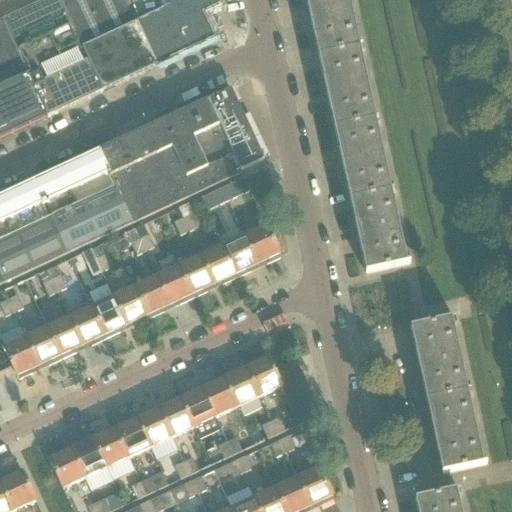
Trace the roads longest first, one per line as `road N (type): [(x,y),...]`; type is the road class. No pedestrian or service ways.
road 1 (residential): [(0,440),(320,292)]
road 2 (unclassified): [(268,55),(0,179)]
road 3 (residential): [(320,292),(268,55)]
road 4 (residential): [(366,511),(320,292)]
